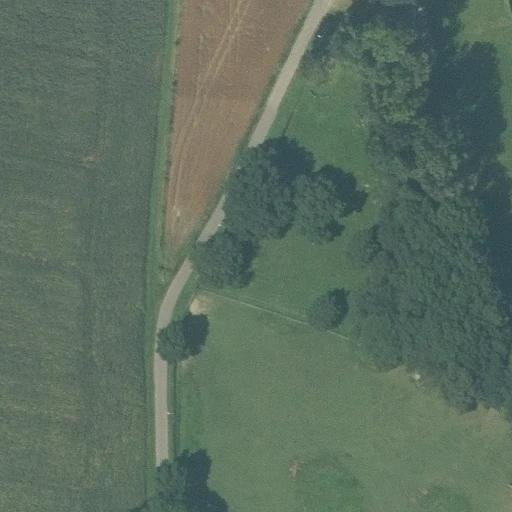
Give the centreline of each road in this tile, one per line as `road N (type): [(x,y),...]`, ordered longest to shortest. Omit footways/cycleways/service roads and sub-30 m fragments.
road 1 (unclassified): [(321,0),(240,172),(169,297),(160,333),(159,511)]
road 2 (track): [(162,0),(164,313)]
